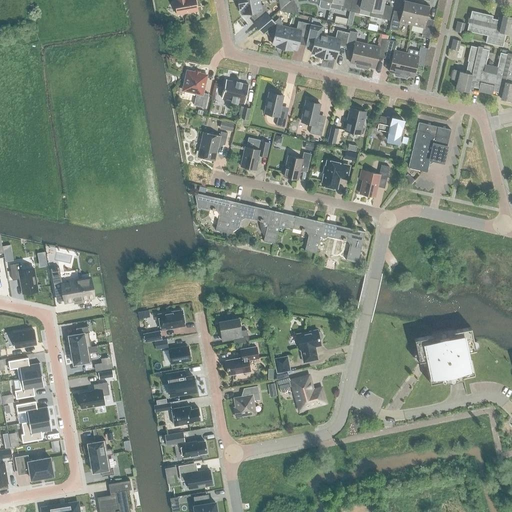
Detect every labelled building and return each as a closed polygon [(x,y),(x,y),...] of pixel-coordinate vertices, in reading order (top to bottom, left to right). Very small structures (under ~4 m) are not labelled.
[(173,0),(176,14),(197,11),(194,0),(173,0)] [(253,23),(258,29),(270,18),(265,13),(268,10),(263,5),(260,6),(258,0),(249,0),(238,2),(239,10),(240,10),(241,14),(249,13),(249,15),(254,21),(253,23)] [(309,0),(309,2),(319,4),(318,6),(319,8),(329,10),(331,1),(330,0),(309,0)] [(340,9),(349,11),(351,0),(330,0),(331,1),(341,4),(340,9)] [(351,0),(349,11),(369,16),(372,0),(360,0),(359,1),(355,0),(351,0)] [(372,0),(369,16),(389,20),(392,8),(383,6),(384,0),(372,0)] [(399,22),(411,25),(417,1),(413,0),(410,0),(409,2),(403,1),(403,2),(404,2),(400,17),(392,15),(389,29),(397,31),(399,22)] [(417,1),(411,25),(423,27),(420,38),(429,40),(433,25),(424,23),(428,7),(429,8),(429,7),(424,6),(422,2),(417,1)] [(466,31),(487,35),(485,43),(502,47),(505,34),(510,35),(511,35),(511,17),(502,15),(501,21),(492,19),(492,16),(471,11),(466,31)] [(276,46),(284,48),(288,28),(281,26),(282,23),(278,18),(273,22),(270,18),(258,29),(263,34),(265,32),(270,38),(273,38),(272,44),(276,45),(276,46)] [(299,37),(307,39),(310,24),(298,21),(296,29),(288,28),(284,48),(292,50),(292,49),(296,50),(299,37)] [(462,34),(464,24),(456,22),(454,32),(462,34)] [(322,27),(310,24),(307,39),(305,46),(312,48),(311,53),(315,54),(314,55),(323,57),(327,37),(320,35),(322,27)] [(345,47),(346,44),(349,33),(336,30),(335,38),(327,37),(323,57),(331,59),(331,58),(335,59),(338,46),(345,47)] [(356,67),(361,68),(367,44),(355,42),(357,33),(349,31),(349,33),(346,44),(354,46),(350,62),(349,62),(354,64),(356,67)] [(378,52),(385,53),(388,40),(381,38),(379,47),(367,44),(361,68),(367,70),(369,67),(375,68),(375,67),(374,67),(378,52)] [(458,51),(460,41),(452,39),(450,49),(458,51)] [(395,76),(400,77),(406,53),(394,51),(396,42),(388,40),(385,53),(393,55),(389,71),(388,71),(393,73),(395,76)] [(511,101),(511,83),(511,84),(511,78),(511,55),(500,53),(497,67),(485,64),(488,50),(470,46),(467,61),(468,61),(465,73),(460,72),(460,71),(453,70),(451,79),(457,80),(455,89),(468,91),(469,86),(478,88),(478,91),(492,94),(492,91),(502,93),(500,99),(511,101)] [(406,53),(400,77),(406,78),(408,76),(414,77),(414,76),(413,76),(417,61),(424,62),(427,49),(420,47),(419,51),(408,49),(407,54),(406,53)] [(193,105),(205,108),(208,94),(202,93),(206,76),(187,71),(182,90),(196,94),(193,105)] [(225,80),(221,98),(231,101),(231,102),(237,103),(237,102),(244,104),(248,85),(241,84),(241,83),(236,82),(225,80)] [(271,93),(269,93),(264,113),(278,116),(275,126),(284,128),(287,112),(279,110),(283,96),(280,95),(280,93),(276,92),(272,91),(271,93)] [(311,124),(309,133),(321,136),(324,120),(316,119),(320,104),(317,104),(317,102),(313,100),(309,100),(308,102),(306,101),(301,122),(311,124)] [(246,125),(248,120),(250,109),(243,107),(240,119),(243,119),(242,124),(246,125)] [(344,131),(360,134),(362,127),(363,128),(365,124),(365,119),(364,119),(365,112),(350,108),(344,131)] [(386,140),(398,142),(400,135),(403,136),(405,129),(401,128),(403,121),(391,118),(390,126),(378,123),(376,129),(388,132),(386,140)] [(219,129),(232,132),(234,124),(221,121),(219,129)] [(408,168),(427,172),(430,160),(443,163),(451,130),(418,122),(408,168)] [(331,127),(327,142),(335,143),(338,128),(331,127)] [(224,145),(227,133),(220,132),(219,136),(203,132),(197,157),(214,161),(217,148),(218,144),(224,145)] [(269,143),(260,141),(258,150),(244,147),(240,166),(256,170),(259,155),(266,157),(269,143)] [(346,151),(344,159),(354,161),(356,153),(346,151)] [(283,176),(298,180),(301,166),(308,168),(311,154),(303,152),(302,159),(288,156),(283,176)] [(324,174),(321,185),(336,188),(339,177),(346,179),(349,166),(341,165),(342,164),(327,161),(326,166),(324,166),(323,173),(324,174)] [(360,194),(374,197),(376,187),(384,188),(389,167),(381,165),(379,174),(361,170),(359,179),(363,180),(360,194)] [(408,187),(413,182),(406,176),(401,180),(408,187)] [(227,233),(227,231),(230,216),(237,218),(240,205),(233,204),(234,202),(226,200),(226,202),(196,195),(199,207),(214,211),(214,209),(218,210),(221,214),(218,224),(216,226),(215,230),(227,233)] [(238,228),(240,220),(244,218),(247,207),(240,205),(237,218),(230,216),(227,231),(231,232),(238,228)] [(253,208),(247,207),(244,218),(251,219),(253,208)] [(253,208),(251,219),(259,221),(260,227),(261,232),(264,237),(263,241),(274,244),(278,227),(281,215),(282,213),(274,211),(274,213),(253,208)] [(281,215),(278,227),(283,228),(285,227),(288,216),(281,215)] [(295,218),(288,216),(285,227),(292,229),(295,218)] [(320,237),(323,224),(323,222),(315,221),(315,222),(295,218),(292,229),(303,231),(304,229),(307,230),(310,235),(308,245),(305,246),(304,251),(316,254),(320,237)] [(320,237),(325,238),(327,237),(329,226),(323,224),(320,237)] [(336,227),(329,226),(327,237),(333,238),(336,227)] [(336,227),(333,238),(345,241),(345,239),(349,240),(351,244),(349,254),(347,256),(346,260),(357,263),(364,232),(357,230),(356,232),(336,227)] [(19,263),(9,265),(12,280),(20,279),(22,293),(37,291),(33,268),(21,270),(19,263)] [(59,267),(50,269),(55,292),(62,291),(64,301),(64,303),(74,301),(74,303),(81,301),(81,300),(94,297),(90,278),(61,283),(59,267)] [(161,330),(184,326),(182,310),(158,314),(161,330)] [(233,339),(234,344),(248,342),(246,330),(240,331),(238,319),(218,322),(222,341),(233,339)] [(76,334),(68,336),(71,350),(88,347),(89,347),(91,347),(88,332),(87,326),(75,328),(76,334)] [(474,374),(469,351),(475,350),(470,327),(414,339),(419,362),(422,361),(425,365),(426,365),(429,383),(474,374)] [(34,330),(13,334),(15,348),(36,344),(34,330)] [(300,350),(303,362),(317,359),(315,347),(320,346),(319,340),(321,339),(322,336),(322,334),(320,332),(317,332),(317,330),(296,334),(300,350)] [(145,342),(160,339),(159,331),(143,334),(145,342)] [(156,350),(168,348),(166,340),(154,342),(156,350)] [(88,347),(71,350),(73,364),(91,361),(90,353),(97,352),(96,346),(91,347),(89,347),(88,347)] [(171,364),(190,360),(188,346),(168,350),(171,364)] [(227,369),(228,375),(250,372),(248,360),(258,359),(256,347),(240,350),(242,358),(225,361),(226,367),(227,369)] [(290,371),(287,356),(274,358),(277,373),(290,371)] [(28,358),(8,361),(9,370),(17,368),(18,379),(41,375),(39,363),(29,365),(28,358)] [(95,372),(103,371),(102,364),(94,366),(95,372)] [(167,374),(171,396),(197,392),(194,376),(186,377),(185,371),(167,374)] [(312,391),(308,376),(289,381),(287,372),(275,375),(280,392),(289,389),(288,387),(293,385),(296,397),(298,396),(302,409),(310,407),(312,407),(316,406),(317,405),(325,403),(321,389),(312,391)] [(20,390),(14,391),(16,399),(34,396),(33,388),(43,387),(44,387),(41,375),(18,379),(20,390)] [(94,391),(78,394),(81,409),(104,405),(102,396),(109,394),(107,382),(93,385),(94,391)] [(257,386),(243,389),(245,397),(234,398),(236,408),(234,408),(235,417),(248,415),(248,414),(255,413),(253,401),(259,400),(257,386)] [(11,395),(2,397),(3,404),(13,402),(11,395)] [(35,401),(15,405),(17,413),(24,412),(26,422),(49,418),(47,406),(46,406),(46,407),(37,409),(35,401)] [(161,404),(162,411),(171,410),(170,403),(161,404)] [(193,423),(193,422),(201,420),(199,408),(191,410),(190,406),(171,409),(174,426),(193,423)] [(23,434),(21,434),(22,443),(42,439),(41,432),(51,430),(51,431),(49,418),(26,422),(21,423),(23,434)] [(166,445),(184,442),(183,432),(164,435),(166,445)] [(32,451),(54,448),(53,440),(31,443),(32,451)] [(105,440),(87,444),(90,458),(108,455),(113,454),(112,449),(107,450),(105,440)] [(197,441),(182,444),(184,458),(200,455),(200,454),(207,453),(205,441),(198,442),(197,441)] [(28,445),(11,446),(12,453),(28,452),(28,445)] [(9,449),(0,450),(0,458),(11,457),(9,449)] [(27,455),(15,458),(18,473),(26,472),(26,470),(29,470),(30,473),(31,479),(39,478),(40,478),(44,477),(53,475),(52,471),(54,471),(52,462),(50,462),(50,458),(28,461),(27,455)] [(108,455),(90,458),(92,472),(101,471),(102,476),(113,474),(112,468),(110,469),(108,455)] [(187,480),(189,489),(212,485),(209,470),(194,473),(192,464),(178,466),(181,481),(187,480)] [(165,469),(167,485),(172,484),(170,472),(176,471),(175,467),(165,469)] [(97,497),(99,511),(110,511),(116,511),(115,511),(129,511),(126,490),(131,490),(129,480),(108,484),(110,495),(110,498),(98,500),(97,497)] [(203,495),(193,497),(194,506),(193,506),(194,511),(216,511),(215,502),(209,503),(204,504),(203,495)] [(179,505),(178,498),(170,499),(171,506),(179,505)] [(43,509),(42,509),(42,511),(77,511),(77,503),(65,505),(65,506),(61,507),(61,506),(49,508),(50,510),(44,511),(43,509)]
